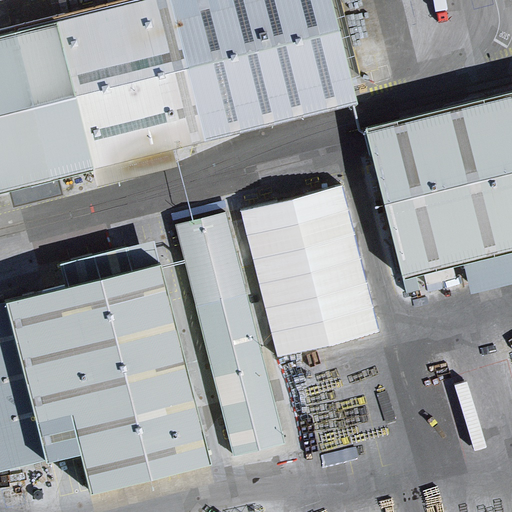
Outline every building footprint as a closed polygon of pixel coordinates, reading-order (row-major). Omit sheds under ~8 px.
[(325,0),(153,0),(0,38),(0,192),(352,105),(325,0)] [(511,94),(362,131),(398,278),(459,263),(467,295),(511,283),(511,94)] [(345,181),(243,204),(276,352),(378,330),(345,181)] [(275,450),(218,219),(175,229),(232,460),(275,450)] [(203,462),(154,265),(0,302),(0,475),(76,457),(84,491),(203,462)]
